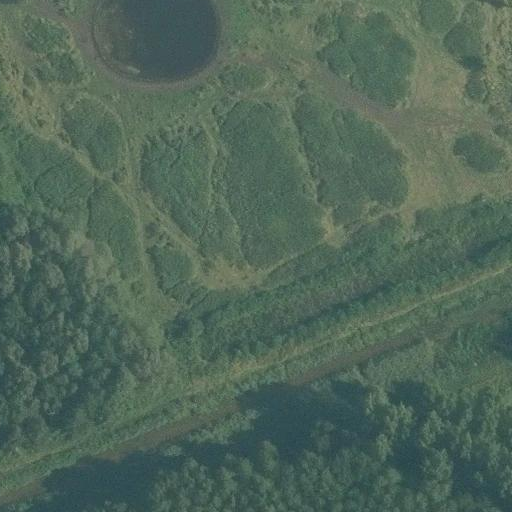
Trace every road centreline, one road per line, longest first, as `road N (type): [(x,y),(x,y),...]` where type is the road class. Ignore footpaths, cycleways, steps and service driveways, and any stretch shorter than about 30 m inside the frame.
road 1 (track): [(0,476),(511,274)]
road 2 (track): [(148,511),(347,430)]
road 3 (track): [(347,430),(369,450),(504,511)]
road 4 (track): [(347,430),(511,365)]
